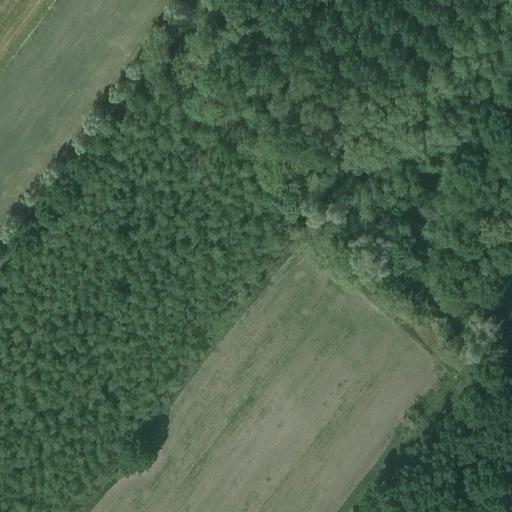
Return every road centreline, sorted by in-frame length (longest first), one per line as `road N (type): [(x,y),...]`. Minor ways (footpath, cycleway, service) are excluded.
road 1 (track): [(372,511),(474,379),(305,226),(296,206),(308,166),(172,50)]
road 2 (track): [(0,275),(211,0)]
